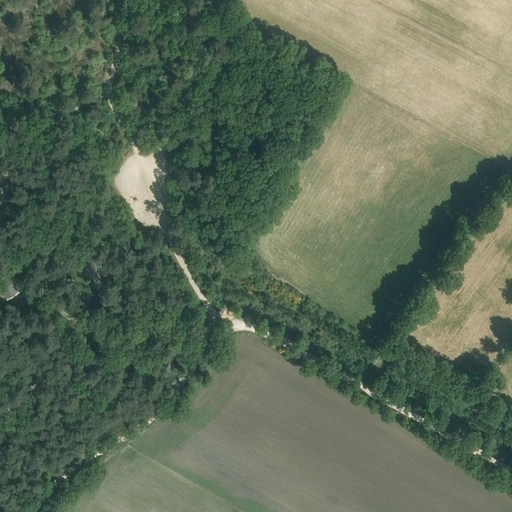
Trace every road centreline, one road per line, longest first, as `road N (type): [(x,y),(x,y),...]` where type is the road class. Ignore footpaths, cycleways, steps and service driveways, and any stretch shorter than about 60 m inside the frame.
road 1 (track): [(511,471),(269,335),(236,326),(210,336),(148,422),(68,473),(29,511)]
road 2 (track): [(119,0),(109,93),(157,187),(172,244),(212,311),(210,336),(74,367),(18,394),(0,413)]
